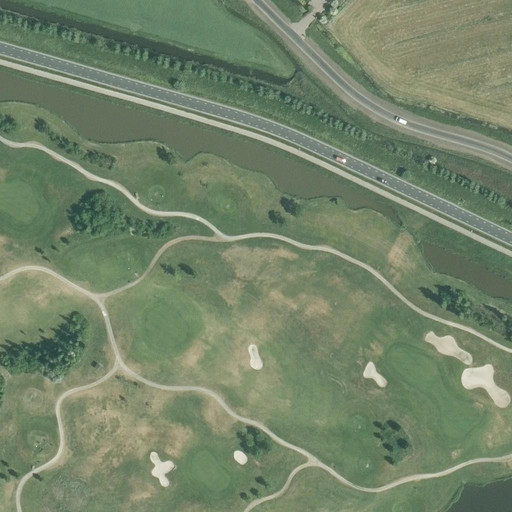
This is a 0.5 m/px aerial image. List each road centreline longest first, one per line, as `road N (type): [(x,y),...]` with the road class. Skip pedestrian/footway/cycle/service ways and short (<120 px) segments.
road 1 (tertiary): [(511,240),(277,130),(0,49)]
road 2 (unclassified): [(511,158),(369,105),(258,0)]
